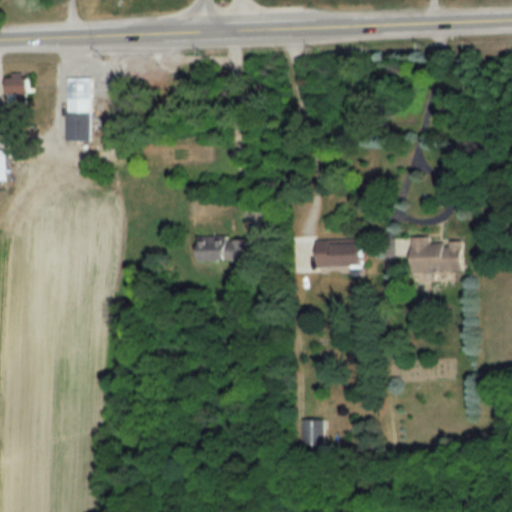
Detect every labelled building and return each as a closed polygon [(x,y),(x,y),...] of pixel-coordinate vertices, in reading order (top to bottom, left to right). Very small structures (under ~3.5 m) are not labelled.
[(29,92),(29,75),(7,75),(7,93),(29,92)] [(91,140),(92,78),(67,78),(66,140),(91,140)] [(200,260),(251,259),(251,239),(228,239),(228,235),(199,236),(200,260)] [(413,271),(464,271),(464,240),(450,241),(451,243),(431,243),(431,236),(413,236),(413,271)] [(364,238),(318,240),(318,266),(365,265),(364,238)] [(325,419),(303,418),(303,447),(324,447),(325,419)]
